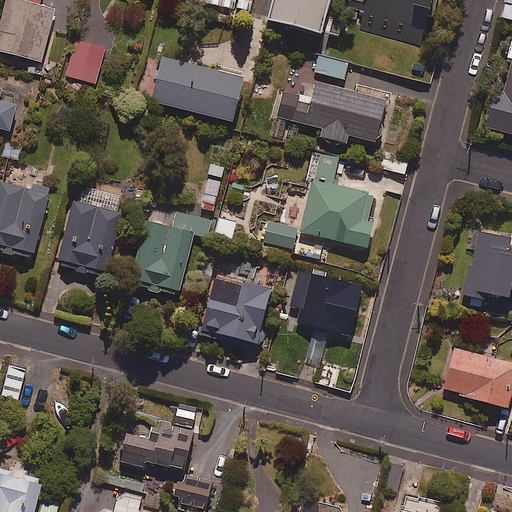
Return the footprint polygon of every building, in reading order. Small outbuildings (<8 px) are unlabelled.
[(39,5),(21,0),(6,0),(0,25),(0,50),(40,61),(55,9),(39,5)] [(245,0),(197,0),(242,12),(245,0)] [(272,0),(269,16),(337,33),(344,7),(363,12),(359,31),(423,47),(435,0),(272,0)] [(511,0),(504,0),(502,12),(511,14),(511,0)] [(511,39),(498,90),(493,89),(483,126),(511,133),(511,39)] [(105,48),(76,40),(66,76),(95,84),(105,48)] [(242,77),(161,56),(150,100),(231,121),(242,77)] [(347,62),(318,56),(314,72),(343,79),(347,62)] [(387,100),(315,82),(311,97),(283,90),(276,116),(322,128),(319,137),(345,143),(347,134),(376,142),(387,100)] [(18,91),(0,86),(0,128),(9,130),(18,91)] [(4,141),(1,158),(19,162),(22,145),(4,141)] [(338,157),(313,151),(308,174),(333,180),(338,157)] [(408,158),(385,153),(381,168),(404,174),(408,158)] [(220,181),(207,177),(200,207),(213,210),(220,181)] [(300,231),(366,247),(372,222),(364,220),(371,194),(312,180),(300,231)] [(0,251),(33,260),(49,194),(0,181),(0,251)] [(121,212),(73,201),(57,265),(105,277),(121,212)] [(211,217),(178,208),(173,226),(148,219),(131,283),(177,295),(193,233),(206,237),(211,217)] [(235,222),(218,217),(214,233),(231,237),(235,222)] [(297,228),(266,222),(262,242),(292,248),(297,228)] [(511,237),(478,230),(463,302),(482,306),(485,292),(508,297),(510,289),(511,289),(511,237)] [(361,285),(299,270),(290,306),(301,309),(297,322),(349,335),(361,285)] [(269,292),(213,275),(197,329),(253,346),(269,292)] [(329,336),(311,331),(304,356),(322,361),(329,336)] [(511,400),(511,362),(453,347),(441,390),(510,408),(511,400)] [(25,369),(9,365),(1,396),(17,400),(25,369)] [(192,431),(153,421),(149,439),(124,432),(118,460),(141,466),(143,460),(182,470),(192,431)] [(403,465),(393,463),(387,491),(397,493),(403,465)] [(32,511),(41,479),(0,468),(0,511),(32,511)] [(212,483),(180,474),(173,500),(204,509),(212,483)]
